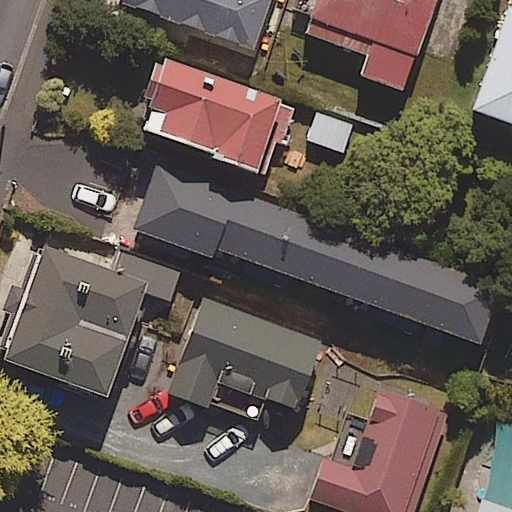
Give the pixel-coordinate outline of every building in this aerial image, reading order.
[(270,0),(123,0),(121,6),(249,55),(270,0)] [(435,0),(318,0),(305,38),(367,60),(359,81),(401,96),(435,0)] [(511,2),(510,2),(471,119),(511,132),(511,2)] [(161,66),(137,136),(210,161),(207,167),(252,183),(278,106),(161,66)] [(351,126),(316,114),(307,143),(342,154),(351,126)] [(343,302),(337,318),(371,330),(373,324),(443,349),(446,340),(477,351),(499,290),(158,166),(133,234),(205,260),(208,252),(245,266),(242,276),(285,291),(289,282),(343,302)] [(113,281),(42,255),(2,368),(103,405),(143,294),(168,303),(179,272),(124,253),(113,281)] [(319,346),(201,304),(169,396),(255,427),(263,403),(295,414),(319,346)] [(408,511),(442,417),(381,396),(369,431),(347,423),(317,508),(328,511),(408,511)] [(480,511),(511,511),(484,502),(480,511)]
